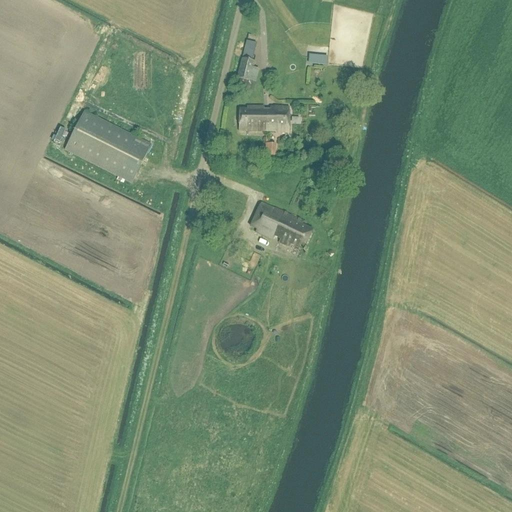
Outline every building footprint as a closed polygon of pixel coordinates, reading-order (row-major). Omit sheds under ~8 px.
[(246,48),(245,48),(237,78),(249,81),(254,63),(251,62),(254,51),(246,48)] [(110,103),(101,121),(118,130),(128,112),(110,103)] [(239,132),(267,132),(267,108),(247,108),(247,111),(240,111),(239,132)] [(267,108),(267,132),(278,132),(278,134),(289,134),(289,109),(270,108),(267,108)] [(134,138),(127,151),(148,162),(155,149),(134,138)] [(301,226),(303,223),(257,202),(247,226),(257,231),(256,233),(286,247),(287,243),(303,250),(312,231),(301,226)] [(245,241),(255,253),(264,246),(255,234),(245,241)] [(275,273),(273,277),(281,282),(283,277),(275,273)]
